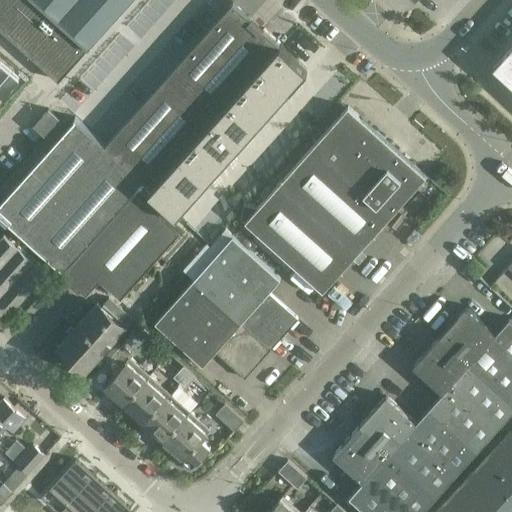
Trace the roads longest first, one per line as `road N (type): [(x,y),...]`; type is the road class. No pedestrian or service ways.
road 1 (unclassified): [(201,511),(511,167)]
road 2 (residential): [(172,502),(0,348)]
road 3 (unclassified): [(511,167),(438,98),(418,58)]
